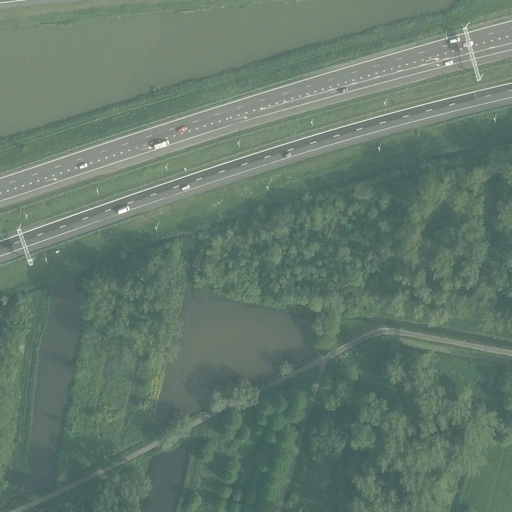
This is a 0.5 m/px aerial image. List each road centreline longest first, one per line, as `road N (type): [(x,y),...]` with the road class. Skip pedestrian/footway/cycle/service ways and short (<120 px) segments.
road 1 (motorway): [(0,251),(348,133),(511,90)]
road 2 (motorway): [(0,188),(511,34)]
